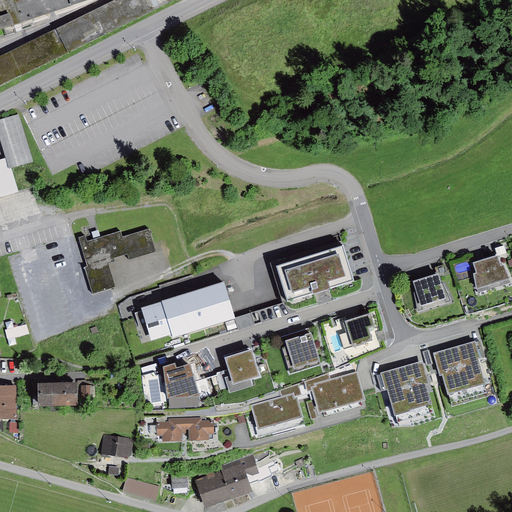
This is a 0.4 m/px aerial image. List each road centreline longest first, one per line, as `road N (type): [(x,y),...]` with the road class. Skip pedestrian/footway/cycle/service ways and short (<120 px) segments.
road 1 (residential): [(511,431),(292,487),(239,511)]
road 2 (tertiary): [(0,101),(206,0)]
road 3 (residential): [(169,511),(0,465)]
